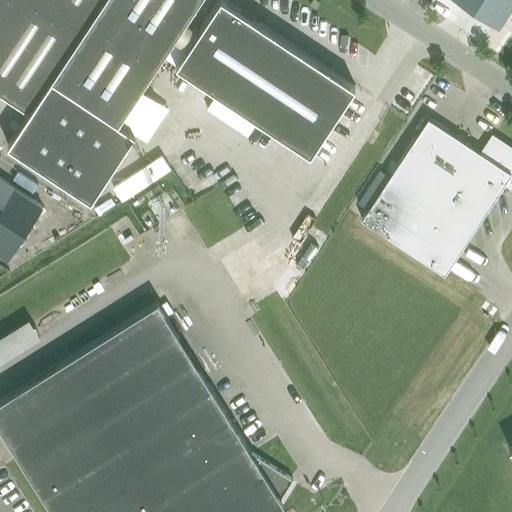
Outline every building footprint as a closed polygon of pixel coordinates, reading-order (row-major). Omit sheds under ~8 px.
[(7,144),(91,200),(135,133),(118,122),(174,38),(187,47),(198,30),(185,21),(198,0),(0,0),(0,92),(29,112),(7,144)] [(310,154),(355,86),(224,0),(218,0),(198,30),(187,47),(175,65),(310,154)] [(511,0),(461,0),(498,24),(511,1),(511,0)] [(428,117),(361,219),(444,274),(504,183),(511,187),(511,148),(492,136),(481,153),(428,117)] [(42,206),(0,177),(0,254),(6,259),(42,206)] [(157,301),(0,399),(0,428),(52,511),(271,511),(293,479),(251,452),(157,301)] [(29,318),(0,333),(0,357),(39,337),(29,318)]
